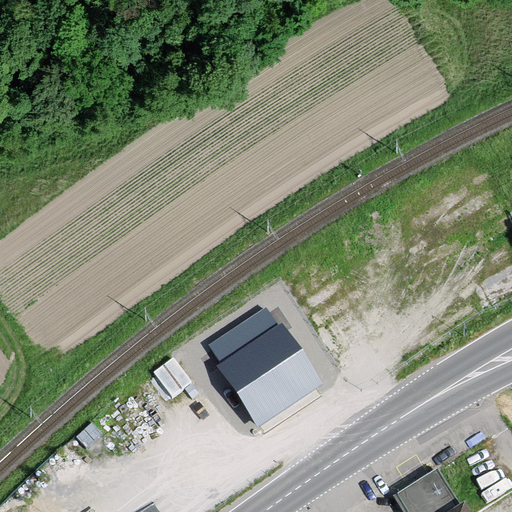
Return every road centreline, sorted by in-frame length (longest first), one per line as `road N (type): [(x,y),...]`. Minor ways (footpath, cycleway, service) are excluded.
road 1 (primary): [(264,511),(511,354)]
road 2 (track): [(238,0),(0,82)]
